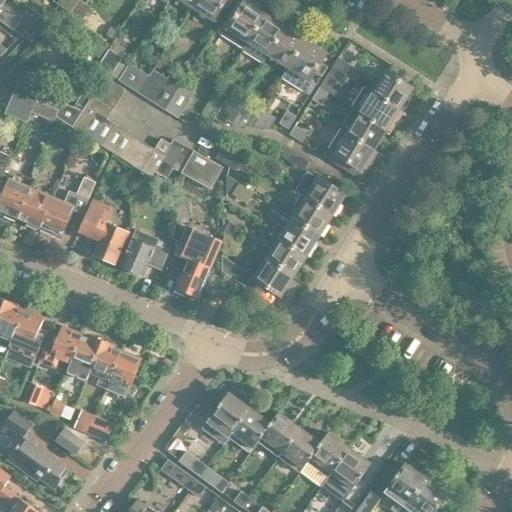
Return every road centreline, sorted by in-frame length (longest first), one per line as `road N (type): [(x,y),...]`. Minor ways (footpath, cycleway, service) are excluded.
road 1 (residential): [(207,344),(0,255)]
road 2 (residential): [(343,270),(470,84)]
road 3 (residential): [(511,393),(343,270)]
road 4 (residential): [(92,511),(207,344)]
road 5 (residential): [(343,270),(295,340),(276,353),(247,357),(207,344)]
